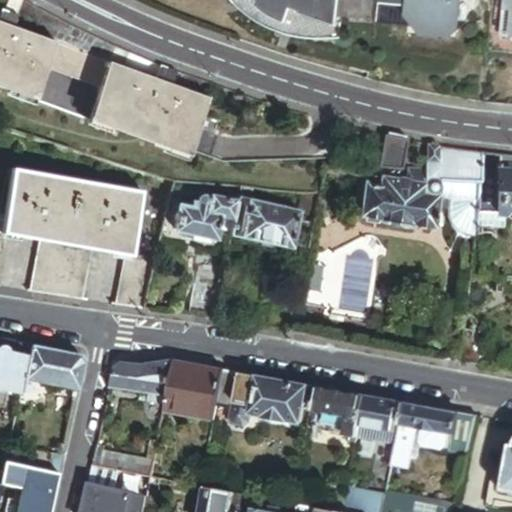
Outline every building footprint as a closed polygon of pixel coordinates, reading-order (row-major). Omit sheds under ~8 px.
[(233,0),(230,0),(239,9),(250,18),(260,25),(273,31),(286,35),(298,38),(309,40),(323,41),(335,40),(335,37),(323,38),(309,38),(299,36),(287,33),(274,29),(261,22),(251,16),(241,7),(233,0)] [(233,0),(241,7),(251,16),(261,22),(274,29),(287,33),(299,36),(309,38),(323,38),(335,37),(336,27),(338,0),(233,0)] [(459,21),(461,0),(384,0),(384,5),(410,7),(409,17),(420,18),(429,29),(448,31),(459,21)] [(511,0),(505,0),(503,32),(511,32),(511,0)] [(175,72),(158,66),(154,78),(107,62),(54,42),(12,27),(17,14),(0,8),(0,84),(34,96),(89,116),(189,152),(197,128),(205,131),(209,120),(201,117),(207,97),(170,84),(175,72)] [(406,141),(384,137),(377,167),(400,168),(406,141)] [(445,148),(425,145),(421,169),(420,179),(427,179),(478,182),(480,167),(481,153),(445,148)] [(498,155),(481,153),(480,167),(493,168),(497,165),(498,155)] [(511,156),(498,155),(497,165),(497,171),(511,172),(511,156)] [(420,179),(421,169),(403,168),(402,178),(420,179)] [(123,255),(124,255),(129,256),(132,238),(140,193),(12,170),(4,214),(1,233),(6,234),(39,240),(89,249),(90,248),(123,255)] [(495,190),(477,189),(476,200),(474,213),(501,214),(511,214),(511,172),(497,171),(495,190)] [(438,196),(436,196),(424,194),(427,179),(420,179),(402,178),(380,177),(379,186),(366,184),(360,216),(381,220),(380,223),(411,229),(412,225),(432,229),(438,196)] [(424,194),(436,196),(438,196),(476,200),(477,189),(478,182),(427,179),(424,194)] [(313,219),(319,195),(310,194),(304,217),(313,219)] [(232,220),(236,204),(209,197),(208,199),(207,198),(205,197),(204,196),(201,196),(198,197),(196,200),(193,210),(178,206),(176,215),(174,214),(172,221),(174,221),(172,229),(190,234),(212,239),(213,239),(215,231),(217,231),(218,226),(217,226),(217,224),(219,224),(220,220),(218,220),(219,216),(232,220)] [(268,207),(237,199),(236,204),(232,220),(228,236),(290,250),(291,246),(297,222),(299,214),(280,209),(268,207)] [(270,199),(268,207),(280,209),(282,202),(270,199)] [(500,228),(501,214),(474,213),(472,227),(500,228)] [(291,246),(306,249),(311,225),(297,222),(291,246)] [(211,244),(212,239),(190,234),(189,239),(211,244)] [(129,256),(135,257),(138,239),(132,238),(129,256)] [(30,292),(81,300),(90,248),(89,249),(39,240),(30,292)] [(142,309),(154,260),(135,257),(129,256),(124,255),(114,305),(142,309)] [(266,328),(285,332),(293,302),(275,297),(266,328)] [(296,334),(319,338),(324,311),(301,306),(296,334)] [(481,333),(460,329),(456,363),(477,367),(481,333)] [(0,341),(0,352),(22,357),(24,347),(0,341)] [(30,349),(24,347),(22,357),(28,358),(30,349)] [(81,357),(32,347),(29,359),(24,381),(77,392),(84,363),(81,357)] [(0,352),(0,386),(22,391),(24,381),(29,359),(28,358),(22,357),(0,352)] [(117,368),(112,388),(150,394),(168,397),(174,364),(173,364),(142,368),(122,364),(117,368)] [(224,373),(174,364),(168,397),(167,407),(165,414),(215,422),(219,401),(224,373)] [(240,376),(224,373),(219,401),(235,404),(240,376)] [(257,379),(240,376),(235,404),(252,407),(257,379)] [(307,397),(309,388),(257,379),(252,407),(252,415),(301,425),(307,397)] [(316,389),(309,388),(307,397),(315,399),(316,389)] [(366,398),(316,389),(315,399),(312,411),(348,418),(345,436),(358,439),(361,427),(366,398)] [(148,404),(167,407),(168,397),(150,394),(148,404)] [(366,398),(361,427),(392,433),(395,418),(398,404),(366,398)] [(252,407),(235,404),(233,420),(235,426),(246,427),(251,423),(252,415),(252,407)] [(406,405),(398,404),(395,418),(403,420),(406,405)] [(459,415),(406,405),(403,420),(394,471),(393,472),(404,474),(405,469),(410,470),(418,430),(423,431),(449,436),(455,437),(459,415)] [(477,418),(459,415),(455,437),(453,448),(469,451),(477,418)] [(447,447),(449,436),(423,431),(421,444),(423,447),(444,451),(448,447),(447,447)] [(105,452),(98,451),(95,467),(121,472),(153,478),(159,447),(152,446),(148,465),(104,457),(105,452)] [(511,449),(510,449),(507,465),(501,465),(495,503),(511,505),(511,449)] [(59,476),(63,458),(30,451),(29,458),(27,469),(59,476)] [(29,458),(8,453),(6,465),(27,469),(29,458)] [(27,469),(6,465),(3,475),(1,486),(22,492),(17,511),(50,511),(59,476),(27,469)] [(121,472),(95,467),(92,481),(117,487),(121,472)] [(203,488),(205,476),(178,471),(175,483),(203,488)] [(129,511),(133,495),(90,486),(84,511),(129,511)] [(236,495),(208,489),(203,511),(241,511),(233,510),(236,495)] [(146,511),(149,499),(133,495),(129,511),(146,511)] [(254,511),(254,510),(257,499),(236,495),(233,510),(241,511),(254,511)] [(261,507),(263,500),(257,499),(254,510),(262,511),(266,511),(267,508),(261,507)]
